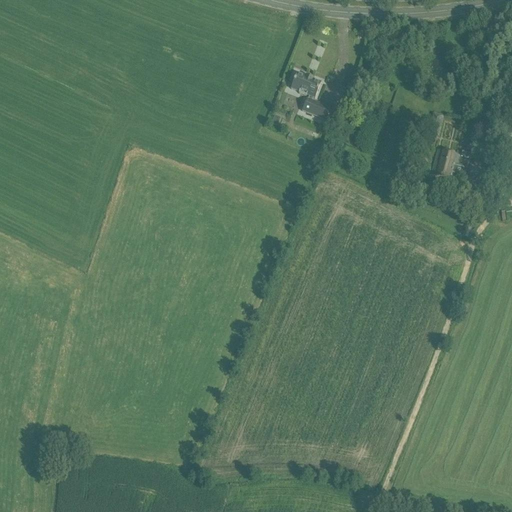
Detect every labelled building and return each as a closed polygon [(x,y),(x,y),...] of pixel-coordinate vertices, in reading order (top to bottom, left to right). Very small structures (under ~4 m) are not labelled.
[(305,76),(304,78),(296,74),(290,90),(298,93),(298,94),(306,97),(306,96),(308,97),(307,100),(306,100),(301,112),(325,121),(329,109),(312,102),(313,99),(314,99),(320,84),(312,81),(313,79),(305,76)] [(442,125),(433,122),(430,134),(439,136),(442,125)] [(473,154),(463,151),(461,158),(471,161),(473,154)] [(438,152),(432,176),(453,182),(459,158),(438,152)] [(469,166),(466,181),(483,185),(486,170),(469,166)]
